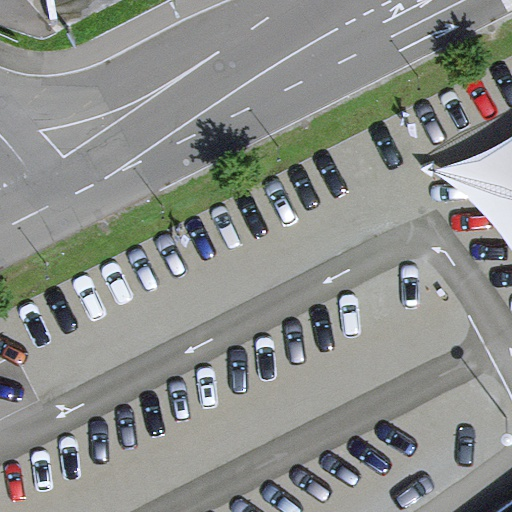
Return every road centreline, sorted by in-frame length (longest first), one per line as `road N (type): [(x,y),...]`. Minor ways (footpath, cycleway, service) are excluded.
road 1 (unclassified): [(53,202),(140,180),(252,108),(468,0)]
road 2 (unclassified): [(301,0),(207,51),(111,123),(53,202)]
